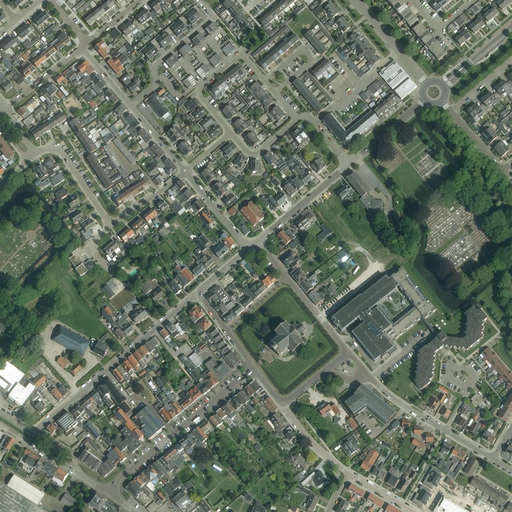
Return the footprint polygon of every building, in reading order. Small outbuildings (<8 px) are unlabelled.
[(110,10),(115,6),(112,2),(111,0),(105,4),(110,10)] [(166,0),(164,2),(162,0),(158,0),(156,2),(161,9),(166,5),(168,7),(171,5),(166,0)] [(228,9),(233,4),(229,0),(228,0),(223,5),(225,7),(219,13),(221,15),(227,10),(228,9)] [(314,14),(324,6),(322,4),(326,0),(317,0),(316,1),(318,3),(317,4),(319,6),(316,9),(313,12),(314,14)] [(394,8),(402,1),(400,0),(395,0),(390,4),(394,8)] [(437,12),(442,8),(437,2),(435,0),(434,0),(432,2),(434,4),(432,6),(437,12)] [(502,0),(501,0),(497,0),(495,3),(495,2),(493,4),(495,6),(497,5),(502,11),(507,6),(502,0)] [(284,11),(289,7),(283,1),(279,5),(284,11)] [(397,12),(400,9),(405,5),(402,1),(394,8),(397,12)] [(156,17),(158,16),(156,13),(161,9),(156,2),(151,6),(154,10),(151,12),(156,17)] [(105,14),(110,10),(105,4),(100,8),(105,14)] [(231,15),(233,14),(238,9),(233,4),(228,9),(227,10),(231,15)] [(335,9),(331,4),(326,9),(324,6),(314,14),(317,17),(320,13),(323,11),(325,14),(327,13),(328,14),(335,9)] [(495,6),(493,4),(491,5),(486,9),(493,18),(498,14),(495,10),(493,8),(495,6)] [(197,22),(202,18),(197,12),(199,10),(195,5),(188,11),(197,22)] [(281,17),(280,16),(282,15),(281,14),(284,11),(279,5),(274,9),(281,17)] [(400,16),(404,13),(408,9),(405,5),(400,9),(397,12),(400,16)] [(100,18),(105,14),(100,8),(95,13),(100,18)] [(242,14),(238,9),(233,14),(231,15),(234,17),(235,19),(237,18),(242,14)] [(281,17),(274,9),(269,13),(274,19),(277,17),(279,19),(281,17)] [(335,20),(334,18),(339,14),(335,9),(327,15),(331,20),(328,23),(330,25),(335,20)] [(403,20),(406,17),(411,13),(408,9),(404,13),(400,16),(403,20)] [(493,18),(486,9),(485,9),(483,11),(486,14),(483,16),(481,13),(479,15),(483,20),(485,19),(488,22),(493,18)] [(149,14),(146,10),(141,14),(146,21),(151,17),(153,19),(156,17),(151,12),(149,14)] [(197,22),(188,11),(181,17),(185,22),(187,20),(192,26),(197,22)] [(43,22),(45,21),(49,18),(44,12),(39,17),(43,22)] [(94,22),(100,18),(95,13),(90,17),(92,19),(94,22)] [(269,23),(274,19),(269,13),(264,17),(269,23)] [(406,23),(415,17),(411,13),(406,17),(403,20),(406,23)] [(141,29),(143,27),(141,25),(146,21),(141,14),(136,18),(139,22),(137,24),(141,29)] [(240,23),(246,19),(242,14),(237,18),(235,19),(234,20),(236,22),(237,21),(239,24),(240,23)] [(480,30),(484,25),(481,22),(483,20),(479,15),(477,17),(479,20),(474,23),(480,30)] [(38,27),(43,22),(39,17),(34,21),(37,25),(38,27)] [(89,26),(94,22),(92,19),(90,17),(85,21),(89,26)] [(183,33),(187,29),(183,24),(185,22),(181,17),(179,19),(181,21),(176,25),(183,33)] [(266,29),(271,25),(269,23),(264,17),(259,21),(265,27),(266,29)] [(410,27),(418,20),(415,17),(406,23),(410,27)] [(346,23),(342,18),(337,22),(335,20),(330,25),(332,27),(335,25),(337,27),(338,26),(340,28),(346,23)] [(244,29),(245,28),(250,24),(246,19),(240,23),(239,24),(242,27),(240,28),(242,30),(243,29),(244,29)] [(137,24),(134,20),(134,21),(132,23),(131,22),(126,26),(132,33),(137,29),(139,31),(141,29),(137,24)] [(183,33),(176,25),(174,23),(167,29),(171,33),(173,32),(178,37),(183,33)] [(217,28),(214,23),(209,26),(217,36),(220,34),(223,38),(227,34),(220,26),(217,28)] [(341,39),(347,34),(345,32),(350,28),(346,23),(340,28),(342,30),(340,31),(343,34),(339,37),(341,39)] [(474,34),(480,30),(474,23),(469,28),(471,30),(474,34)] [(248,34),(254,29),(250,24),(245,28),(244,29),(248,34)] [(416,35),(419,32),(424,28),(421,24),(412,31),(416,35)] [(27,35),(32,30),(31,29),(28,25),(23,29),(27,35)] [(60,29),(57,26),(56,27),(54,28),(51,30),(54,34),(60,29)] [(126,41),(129,39),(127,37),(132,33),(126,26),(121,30),(124,34),(122,36),(126,41)] [(214,45),(218,42),(215,39),(217,36),(209,26),(205,30),(210,36),(208,38),(214,45)] [(419,38),(427,31),(424,28),(419,32),(416,35),(419,38)] [(22,39),(27,35),(23,29),(17,34),(21,37),(22,39)] [(121,35),(116,29),(110,35),(115,40),(121,35)] [(168,45),(173,41),(168,35),(171,33),(167,29),(160,35),(168,45)] [(466,41),(471,37),(467,33),(465,31),(463,29),(458,33),(460,35),(466,41)] [(309,41),(314,36),(310,31),(305,36),(309,41)] [(422,42),(431,35),(427,31),(419,38),(422,42)] [(70,42),(67,37),(63,33),(57,38),(58,39),(64,47),(70,42)] [(205,39),(201,34),(196,37),(204,47),(207,45),(210,48),(214,45),(208,38),(205,39)] [(232,54),(236,50),(232,45),(234,43),(227,34),(223,38),(226,41),(224,44),(232,54)] [(52,43),(45,35),(43,37),(46,40),(49,45),(52,43)] [(168,45),(160,35),(153,40),(157,45),(159,43),(164,49),(168,45)] [(294,44),(299,40),(294,35),(289,39),(294,44)] [(356,37),(354,35),(348,40),(348,39),(345,42),(347,44),(350,42),(352,44),(360,37),(358,35),(356,37)] [(426,46),(429,43),(434,39),(431,35),(422,42),(426,46)] [(460,46),(466,41),(460,35),(455,40),(460,46)] [(313,46),(319,41),(314,36),(309,41),(313,46)] [(11,47),(16,43),(11,37),(6,42),(11,47)] [(201,56),(204,53),(201,50),(204,47),(196,37),(192,41),(197,46),(194,48),(201,56)] [(353,50),(361,43),(359,41),(361,39),(360,37),(352,44),(349,46),(353,50)] [(58,51),(64,47),(58,39),(55,41),(58,45),(55,47),(58,51)] [(289,49),(294,44),(289,39),(284,43),(289,49)] [(437,43),(434,39),(429,43),(426,46),(429,50),(433,47),(437,43)] [(146,46),(154,57),(159,53),(154,47),(157,45),(153,40),(146,46)] [(95,48),(100,54),(107,47),(102,41),(95,48)] [(318,51),(323,46),(319,41),(313,46),(318,51)] [(6,52),(11,47),(6,42),(1,46),(4,50),(6,52)] [(221,46),(218,42),(214,45),(221,54),(223,52),(227,57),(232,54),(224,44),(221,46)] [(284,53),(289,49),(284,43),(279,47),(284,53)] [(363,45),(361,43),(353,50),(354,52),(356,49),(358,52),(364,47),(366,45),(365,43),(363,45)] [(436,51),(440,47),(437,43),(433,47),(429,50),(432,54),(436,51)] [(46,47),(44,44),(42,46),(44,48),(46,51),(50,56),(55,52),(52,48),(51,47),(48,49),(46,46),(46,47)] [(111,44),(107,47),(100,54),(104,60),(109,56),(105,52),(109,49),(113,47),(111,44)] [(192,50),(187,45),(183,48),(191,58),(194,55),(197,59),(201,56),(194,48),(192,50)] [(218,64),(223,61),(219,56),(221,54),(214,45),(210,48),(213,52),(210,54),(218,64)] [(362,56),(363,55),(363,54),(366,52),(368,50),(366,48),(368,47),(366,45),(364,47),(358,52),(360,54),(358,56),(359,58),(360,57),(362,56)] [(149,61),(154,57),(146,46),(138,52),(142,57),(145,55),(149,61)] [(322,56),(324,54),(327,51),(323,46),(318,51),(322,56)] [(279,57),(284,53),(279,47),(274,52),(279,57)] [(439,54),(443,51),(440,47),(436,51),(432,54),(435,57),(435,58),(439,54)] [(188,67),(191,64),(188,60),(191,58),(183,48),(179,52),(184,57),(181,59),(188,67)] [(371,51),(369,49),(368,50),(366,52),(363,54),(363,55),(362,56),(360,57),(361,59),(364,56),(366,58),(371,54),(374,51),(373,49),(371,51)] [(46,60),(50,56),(46,51),(41,54),(46,60)] [(370,62),(371,61),(376,57),(374,55),(376,53),(374,51),(371,54),(366,58),(369,62),(370,62)] [(439,61),(447,54),(443,51),(439,54),(435,58),(439,61)] [(34,52),(33,53),(41,64),(46,60),(41,54),(39,52),(37,54),(36,54),(34,52)] [(274,61),(279,57),(274,52),(269,56),(274,61)] [(36,68),(41,64),(33,53),(30,55),(32,58),(34,60),(32,62),(33,64),(36,68)] [(207,57),(204,53),(201,56),(208,65),(210,63),(214,68),(218,64),(210,54),(207,57)] [(112,59),(107,63),(112,69),(125,58),(126,57),(123,54),(114,62),(112,59)] [(179,61),(174,55),(170,59),(178,69),(181,66),(184,70),(188,67),(181,59),(179,61)] [(205,75),(210,72),(206,67),(208,65),(201,56),(197,59),(200,63),(197,65),(205,75)] [(269,66),(274,61),(269,56),(264,60),(269,66)] [(377,59),(376,57),(371,61),(370,62),(369,62),(367,65),(370,69),(373,67),(373,66),(381,59),(379,57),(377,59)] [(125,58),(112,69),(117,75),(122,71),(124,69),(121,66),(122,65),(127,60),(125,58)] [(174,78),(178,75),(175,71),(178,69),(170,59),(166,62),(170,67),(167,69),(174,78)] [(264,70),(269,66),(264,60),(259,64),(264,70)] [(27,65),(24,61),(22,63),(30,74),(35,70),(32,66),(30,65),(29,64),(27,65)] [(80,66),(77,69),(79,72),(77,73),(79,75),(90,66),(86,61),(80,66),(83,69),(80,66)] [(327,70),(332,66),(327,61),(322,65),(327,70)] [(401,100),(416,87),(398,65),(395,61),(391,64),(379,74),(386,81),(398,96),(401,100)] [(25,78),(30,74),(22,63),(20,65),(22,67),(21,68),(23,70),(21,72),(22,74),(25,78)] [(194,68),(191,64),(188,67),(195,76),(197,74),(201,79),(205,75),(197,65),(194,68)] [(322,74),(327,70),(322,65),(317,69),(322,74)] [(90,74),(94,71),(90,66),(79,75),(81,77),(86,72),(88,75),(90,74)] [(241,70),(238,66),(235,69),(235,70),(234,70),(242,80),(246,76),(245,75),(247,73),(243,69),(241,70)] [(192,86),(197,82),(193,78),(195,76),(188,67),(184,70),(187,74),(184,76),(192,86)] [(317,79),(322,74),(317,69),(312,73),(317,79)] [(242,80),(234,70),(233,71),(230,73),(238,83),(242,80)] [(76,76),(73,72),(67,78),(70,81),(76,76)] [(238,83),(230,73),(227,76),(226,77),(232,83),(235,80),(238,83)] [(17,82),(19,85),(24,81),(18,74),(13,78),(16,81),(17,82)] [(132,84),(131,82),(128,78),(130,77),(127,74),(121,79),(132,92),(133,94),(137,91),(136,91),(140,88),(136,84),(140,81),(137,77),(133,81),(134,82),(132,84)] [(67,83),(64,80),(61,75),(54,80),(58,84),(62,81),(65,84),(67,83)] [(97,84),(102,80),(97,75),(93,78),(92,79),(97,84)] [(181,79),(178,75),(174,78),(182,87),(184,85),(186,88),(188,89),(192,86),(184,76),(181,79)] [(82,84),(89,78),(87,76),(80,81),(82,84)] [(8,82),(5,77),(0,80),(0,84),(2,87),(4,90),(6,92),(5,92),(6,92),(13,87),(9,82),(8,82)] [(232,83),(226,77),(225,77),(222,80),(228,86),(232,83)] [(297,89),(303,84),(298,79),(293,84),(297,89)] [(385,83),(383,81),(381,79),(379,82),(378,80),(376,82),(377,83),(378,82),(379,84),(377,86),(379,88),(380,87),(385,83)] [(99,95),(103,92),(101,89),(104,87),(106,85),(102,80),(97,84),(101,89),(96,93),(99,95)] [(224,89),(228,86),(222,80),(219,82),(218,83),(224,89)] [(507,95),(508,96),(511,92),(511,86),(509,83),(507,85),(503,81),(502,82),(502,81),(499,84),(499,85),(505,93),(507,95)] [(50,83),(44,88),(51,96),(57,91),(54,87),(50,83)] [(224,89),(218,83),(218,84),(217,84),(214,86),(221,94),(225,91),(224,90),(224,89)] [(260,87),(257,83),(253,86),(251,84),(250,85),(248,87),(246,88),(248,90),(251,89),(254,92),(260,87)] [(302,94),(307,89),(303,84),(297,89),(302,94)] [(505,97),(507,95),(505,93),(499,85),(494,88),(498,93),(496,95),(500,100),(504,97),(505,97)] [(218,99),(222,95),(221,95),(221,94),(214,86),(208,91),(215,100),(217,98),(218,99)] [(257,96),(263,91),(263,90),(260,87),(254,92),(251,94),(255,98),(257,96)] [(44,88),(38,93),(41,97),(42,97),(43,97),(45,99),(49,96),(49,97),(51,100),(53,99),(51,96),(44,88)] [(306,99),(311,94),(307,89),(302,94),(306,99)] [(371,94),(369,92),(372,91),(370,89),(365,93),(369,98),(372,95),(373,95),(372,93),(371,94)] [(114,95),(110,90),(105,94),(103,92),(99,95),(101,98),(104,95),(105,97),(105,98),(107,101),(109,99),(114,95)] [(264,92),(263,91),(257,96),(255,98),(253,100),(255,101),(256,100),(258,102),(260,100),(267,95),(265,92),(264,92)] [(398,104),(400,103),(393,94),(394,94),(391,91),(387,95),(388,96),(395,104),(396,102),(398,104)] [(162,116),(165,119),(170,115),(168,112),(168,111),(166,109),(164,110),(156,100),(159,97),(155,92),(149,98),(151,101),(149,102),(156,111),(161,118),(162,116)] [(486,96),(485,96),(492,104),(493,106),(496,104),(500,100),(496,95),(493,97),(489,92),(489,93),(488,93),(485,95),(486,96)] [(365,101),(369,98),(365,93),(361,97),(365,101)] [(168,96),(167,97),(170,100),(171,99),(176,105),(178,104),(170,94),(168,96)] [(310,104),(315,99),(311,94),(306,99),(310,104)] [(113,104),(115,103),(119,100),(114,95),(109,99),(113,104)] [(264,104),(270,99),(269,98),(270,98),(267,95),(260,100),(264,104)] [(392,106),(395,104),(388,96),(387,95),(383,98),(385,101),(392,109),(394,108),(392,106)] [(486,112),(491,108),(489,107),(492,104),(485,96),(481,100),(484,105),(482,107),(486,112)] [(194,100),(190,103),(185,97),(178,103),(180,107),(182,106),(185,110),(187,109),(190,112),(198,105),(194,100)] [(271,100),(270,99),(264,104),(266,106),(264,108),(267,112),(271,109),(272,108),(270,106),(274,103),(271,99),(271,100)] [(314,109),(320,104),(315,99),(310,104),(314,109)] [(384,102),(381,99),(379,101),(385,109),(387,110),(388,109),(390,111),(392,109),(385,101),(384,102)] [(46,100),(43,103),(47,108),(51,106),(50,104),(46,100)] [(233,110),(235,109),(236,108),(232,103),(234,102),(232,100),(226,105),(228,107),(223,111),(226,116),(233,110)] [(384,116),(386,114),(384,112),(387,110),(385,109),(379,101),(376,104),(379,106),(378,107),(382,113),(384,116)] [(26,108),(29,106),(27,103),(24,106),(22,108),(17,111),(21,117),(22,117),(23,119),(28,115),(30,113),(26,108)] [(365,109),(368,107),(364,103),(363,104),(362,105),(359,107),(363,111),(365,109)] [(318,114),(324,109),(320,104),(314,109),(318,114)] [(480,109),(476,104),(475,105),(474,104),(472,107),(471,108),(478,116),(481,114),(482,115),(486,112),(482,107),(480,109)] [(108,115),(112,112),(113,113),(114,112),(118,117),(118,118),(120,120),(124,116),(122,113),(127,110),(122,105),(117,109),(115,106),(111,110),(107,114),(108,115)] [(376,109),(374,106),(371,108),(378,117),(381,116),(382,118),(384,116),(382,113),(378,107),(376,109)] [(278,108),(278,107),(273,112),(271,109),(267,112),(266,113),(268,116),(271,113),(275,117),(281,112),(281,111),(281,110),(279,108),(278,108)] [(471,108),(469,110),(469,109),(466,112),(468,114),(469,114),(471,116),(468,119),(473,126),(477,123),(475,121),(480,118),(478,116),(471,108)] [(195,110),(189,115),(190,116),(193,119),(195,118),(198,121),(206,114),(201,109),(197,113),(195,110)] [(239,113),(235,109),(233,110),(226,116),(227,117),(229,120),(230,120),(235,116),(237,118),(242,114),(240,112),(239,113)] [(66,119),(62,113),(61,111),(56,115),(57,117),(61,122),(66,119)] [(277,127),(282,123),(280,120),(285,116),(281,112),(275,117),(278,122),(275,124),(277,127)] [(349,131),(355,138),(356,139),(358,137),(358,136),(359,135),(361,133),(361,134),(362,133),(363,132),(366,130),(365,130),(367,129),(368,127),(369,128),(371,126),(372,125),(373,124),(372,124),(374,122),(375,122),(376,121),(378,120),(372,112),(368,114),(368,115),(365,117),(364,118),(362,120),(361,121),(359,123),(357,124),(356,125),(353,127),(352,128),(349,131)] [(130,124),(135,119),(130,114),(125,118),(125,119),(123,120),(125,123),(127,121),(130,124)] [(238,130),(245,124),(241,119),(244,117),(242,114),(237,118),(239,121),(234,125),(238,130)] [(330,114),(322,121),(324,123),(325,123),(326,124),(327,126),(328,128),(330,131),(331,130),(332,132),(333,133),(333,134),(335,136),(337,138),(338,139),(340,141),(339,141),(341,143),(342,143),(344,144),(347,145),(349,143),(351,142),(350,141),(352,140),(353,140),(349,136),(346,133),(343,129),(339,126),(336,122),(333,118),(330,114)] [(55,118),(53,116),(51,118),(52,120),(56,126),(61,122),(57,117),(55,118)] [(82,122),(84,120),(83,117),(80,119),(81,119),(79,120),(77,117),(69,123),(72,128),(82,122)] [(351,121),(350,120),(348,117),(345,119),(343,121),(346,125),(349,123),(351,121)] [(213,123),(209,118),(205,122),(202,119),(197,124),(201,129),(203,127),(205,130),(213,123)] [(49,122),(47,119),(45,121),(51,129),(56,126),(52,120),(49,122)] [(132,135),(136,131),(134,129),(139,125),(135,119),(130,124),(132,126),(127,130),(132,135)] [(45,121),(44,120),(42,122),(44,125),(41,127),(45,133),(51,129),(45,121)] [(115,128),(122,122),(120,120),(113,125),(115,128)] [(76,134),(82,130),(80,127),(83,124),(82,122),(72,128),(76,134)] [(171,127),(173,130),(168,134),(171,139),(176,134),(178,133),(180,131),(176,127),(178,126),(176,123),(171,127)] [(249,127),(246,123),(245,124),(238,130),(238,131),(240,134),(241,133),(242,134),(247,130),(249,132),(254,128),(251,126),(249,127)] [(486,139),(494,133),(492,130),(493,129),(490,125),(485,129),(487,131),(482,135),(486,139)] [(40,136),(45,133),(41,127),(36,130),(40,136)] [(97,130),(95,127),(91,130),(89,132),(91,135),(92,134),(94,136),(97,134),(97,135),(99,133),(101,131),(100,129),(97,130)] [(221,132),(217,127),(212,131),(210,128),(205,133),(209,138),(211,136),(213,139),(221,132)] [(101,131),(99,133),(102,137),(107,134),(109,132),(106,128),(101,131)] [(249,143),(256,137),(257,136),(254,132),(255,130),(254,128),(249,132),(251,134),(245,139),(249,143)] [(147,134),(143,129),(138,133),(136,131),(132,135),(133,137),(135,136),(137,138),(140,135),(142,139),(147,134)] [(303,134),(299,129),(295,132),(293,130),(287,135),(291,140),(294,138),(296,140),(303,134)] [(35,140),(40,136),(36,130),(31,134),(35,140)] [(76,134),(79,139),(85,135),(87,133),(86,131),(84,132),(82,130),(76,134)] [(180,139),(182,141),(187,137),(185,135),(184,136),(180,131),(178,133),(176,134),(171,139),(172,139),(171,140),(174,143),(174,142),(175,143),(180,139)] [(107,135),(105,136),(105,137),(108,141),(110,140),(114,138),(110,133),(107,135)] [(497,137),(494,133),(486,139),(490,144),(494,140),(496,142),(501,138),(499,136),(497,137)] [(152,140),(147,134),(142,139),(143,139),(138,143),(140,145),(144,150),(149,146),(147,144),(152,140)] [(306,137),(303,134),(296,140),(300,145),(298,147),(300,150),(311,140),(307,135),(306,137)] [(83,144),(89,140),(85,135),(79,139),(83,144)] [(183,152),(190,146),(186,142),(189,139),(187,137),(182,141),(184,143),(179,148),(183,152)] [(253,148),(260,142),(256,137),(249,143),(250,144),(249,144),(252,147),(253,148)] [(498,153),(506,147),(502,142),(504,141),(501,138),(496,142),(498,145),(494,149),(498,153)] [(86,149),(94,144),(90,139),(89,140),(83,144),(86,149)] [(86,149),(90,154),(95,150),(97,149),(94,144),(86,149)] [(106,153),(111,149),(108,144),(103,148),(106,153)] [(144,150),(146,152),(147,151),(149,153),(152,156),(155,153),(160,149),(155,144),(150,148),(149,146),(144,150)] [(228,160),(233,156),(231,153),(235,149),(231,144),(223,151),(226,154),(224,156),(228,160)] [(7,153),(10,150),(7,146),(0,151),(3,154),(4,155),(7,152),(7,153)] [(186,157),(193,151),(190,146),(183,152),(183,153),(185,156),(186,156),(186,157)] [(508,149),(506,147),(498,153),(502,158),(506,154),(508,156),(511,153),(511,150),(509,148),(508,149)] [(109,158),(114,155),(111,149),(106,153),(109,158)] [(158,163),(160,162),(161,161),(159,159),(164,154),(160,149),(155,153),(157,156),(154,159),(158,163)] [(12,153),(10,150),(7,153),(7,152),(4,155),(3,154),(1,156),(3,159),(5,162),(8,160),(14,155),(15,154),(13,152),(12,153)] [(264,157),(268,162),(268,163),(269,165),(270,165),(271,165),(274,163),(276,165),(280,161),(276,155),(273,158),(269,153),(264,157)] [(94,157),(92,154),(90,155),(86,158),(90,164),(96,160),(97,159),(96,156),(94,157)] [(118,160),(114,155),(109,158),(103,161),(105,164),(109,162),(110,164),(118,160)] [(318,174),(322,170),(326,167),(320,159),(321,159),(318,155),(316,155),(315,156),(314,156),(313,157),(313,158),(313,159),(312,160),(313,160),(311,161),(314,165),(312,166),(315,170),(318,174)] [(242,172),(246,166),(243,164),(246,159),(240,156),(235,165),(238,167),(237,169),(242,172)] [(43,165),(44,167),(47,171),(51,176),(55,174),(53,170),(56,168),(52,162),(53,162),(50,158),(46,161),(47,162),(44,163),(45,164),(43,165)] [(308,167),(311,165),(305,158),(302,160),(308,167)] [(165,170),(172,164),(168,159),(163,163),(162,164),(160,162),(158,163),(157,164),(153,167),(148,171),(151,174),(158,168),(159,169),(161,168),(162,168),(164,170),(165,170)] [(93,169),(99,165),(96,160),(90,164),(93,169)] [(116,168),(121,165),(118,160),(110,164),(114,170),(116,168)] [(259,167),(259,161),(252,162),(252,172),(256,172),(256,174),(262,174),(262,167),(259,167)] [(309,170),(307,172),(300,163),(297,166),(310,181),(315,177),(309,170)] [(172,173),(177,169),(172,164),(165,170),(166,172),(169,176),(171,173),(172,173)] [(214,169),(211,166),(210,164),(205,168),(207,170),(202,175),(205,179),(212,173),(210,171),(214,169)] [(46,172),(47,171),(44,167),(43,168),(41,165),(35,170),(41,179),(47,175),(46,173),(46,172)] [(97,174),(103,170),(99,165),(93,169),(97,174)] [(120,173),(125,170),(121,165),(116,168),(120,173)] [(100,179),(106,175),(109,173),(106,168),(103,170),(97,174),(100,179)] [(123,178),(128,175),(125,170),(120,173),(123,178)] [(305,185),(310,181),(301,170),(297,172),(299,175),(299,174),(301,177),(300,178),(302,181),(305,185)] [(382,212),(383,203),(383,201),(374,200),(374,197),(371,197),(367,193),(370,191),(353,172),(346,178),(362,198),(359,200),(368,210),(369,209),(370,209),(370,211),(382,212)] [(54,186),(57,184),(64,180),(60,173),(56,176),(50,180),(53,184),(54,186)] [(212,173),(205,179),(206,180),(205,180),(208,183),(209,184),(214,179),(216,181),(221,177),(217,173),(214,175),(212,173)] [(109,180),(106,175),(100,179),(103,184),(113,178),(109,180)] [(144,190),(149,187),(146,183),(149,181),(145,176),(143,178),(144,180),(140,183),(142,186),(141,187),(144,190)] [(216,193),(223,187),(225,185),(222,181),(223,180),(221,177),(216,181),(218,184),(213,188),(216,193)] [(107,189),(111,187),(113,185),(111,182),(114,180),(113,178),(103,184),(107,189)] [(277,187),(280,184),(274,178),(271,181),(277,187)] [(304,186),(297,178),(294,181),(291,178),(287,181),(295,190),(297,188),(299,190),(304,186)] [(186,186),(181,181),(178,183),(177,184),(178,184),(176,185),(176,186),(172,189),(173,191),(178,187),(180,191),(182,189),(186,186)] [(296,193),(286,181),(283,184),(286,187),(284,188),(284,189),(284,190),(285,191),(291,197),(296,193)] [(139,193),(144,190),(141,187),(142,186),(140,183),(134,187),(139,193)] [(226,193),(227,195),(232,191),(228,186),(225,189),(223,187),(216,193),(218,194),(217,195),(219,197),(220,197),(226,193)] [(134,197),(139,193),(134,187),(129,190),(134,197)] [(348,190),(345,187),(337,194),(342,199),(347,194),(349,197),(354,193),(350,188),(348,190)] [(57,205),(62,202),(61,199),(64,197),(68,194),(64,188),(60,191),(55,194),(56,196),(55,197),(57,199),(55,201),(57,205)] [(129,200),(134,197),(129,190),(124,193),(129,200)] [(189,200),(190,199),(194,196),(189,190),(185,193),(181,197),(186,202),(189,200)] [(229,207),(233,204),(237,200),(234,197),(236,196),(232,191),(227,195),(227,196),(229,198),(224,202),(229,207)] [(124,203),(129,200),(124,193),(119,197),(124,203)] [(280,206),(288,200),(284,196),(282,193),(275,199),(277,202),(280,206)] [(71,208),(69,210),(70,212),(76,208),(75,206),(79,203),(79,202),(80,202),(78,198),(77,199),(75,196),(71,199),(66,202),(71,208)] [(270,198),(269,196),(266,199),(264,197),(262,199),(264,202),(263,203),(267,207),(269,205),(274,211),(279,207),(276,203),(271,197),(270,198)] [(114,200),(114,201),(115,203),(116,203),(118,207),(124,203),(119,197),(118,197),(114,200)] [(169,209),(166,205),(162,201),(157,206),(160,209),(162,211),(165,209),(167,211),(169,209)] [(193,206),(191,208),(194,212),(193,213),(195,215),(200,211),(204,207),(199,201),(195,205),(193,206)] [(253,226),(265,217),(252,201),(240,211),(253,226)] [(177,212),(181,209),(176,204),(172,207),(177,212)] [(236,213),(237,212),(234,207),(228,212),(232,216),(236,213)] [(305,217),(296,225),(300,230),(309,222),(316,216),(315,215),(312,212),(309,208),(306,211),(309,214),(305,218),(305,217)] [(153,209),(148,213),(153,218),(157,214),(153,210),(153,209)] [(78,221),(80,223),(87,219),(85,215),(84,216),(82,213),(81,214),(79,211),(70,217),(72,219),(72,220),(74,224),(78,221)] [(148,222),(153,218),(148,213),(143,217),(148,222)] [(204,214),(199,218),(206,225),(210,221),(204,214)] [(145,233),(146,232),(144,228),(147,226),(145,224),(144,223),(141,219),(136,223),(145,233)] [(93,222),(91,220),(87,222),(82,226),(84,229),(80,232),(82,236),(81,237),(84,242),(86,241),(91,238),(89,236),(93,234),(90,229),(95,226),(93,223),(94,223),(93,222)] [(246,236),(250,232),(247,228),(245,225),(246,225),(242,220),(239,223),(243,227),(240,229),(246,236)] [(145,233),(136,223),(132,227),(135,231),(136,232),(139,230),(141,233),(141,232),(143,234),(145,233)] [(324,232),(318,237),(321,241),(330,232),(323,224),(320,227),(324,232)] [(163,225),(157,230),(160,234),(166,228),(163,225)] [(406,240),(407,226),(398,225),(397,239),(406,240)] [(129,238),(134,234),(133,233),(129,229),(125,233),(129,238)] [(283,242),(286,245),(294,238),(292,235),(293,235),(288,229),(286,232),(290,237),(289,238),(283,231),(281,233),(279,233),(278,234),(278,235),(278,236),(281,240),(280,240),(282,243),(283,242)] [(206,231),(203,234),(209,241),(213,238),(206,231)] [(125,233),(120,237),(124,242),(127,240),(129,242),(131,244),(133,243),(131,240),(129,238),(125,233)] [(205,246),(209,242),(203,235),(199,238),(205,246)] [(230,237),(229,237),(226,239),(224,237),(222,237),(219,240),(222,243),(223,242),(225,244),(228,248),(229,248),(230,249),(232,247),(233,247),(234,246),(234,245),(235,245),(231,241),(232,240),(230,237)] [(199,239),(195,242),(200,248),(202,251),(203,251),(206,248),(199,239)] [(293,250),(301,243),(297,239),(289,245),(293,250)] [(120,244),(117,240),(114,242),(109,246),(114,252),(119,248),(123,252),(125,250),(120,244)] [(228,251),(225,247),(222,244),(217,249),(215,247),(211,250),(219,258),(228,251)] [(117,255),(114,252),(109,246),(104,250),(109,256),(112,254),(115,257),(117,255)] [(84,264),(82,261),(83,260),(83,258),(81,257),(85,254),(80,247),(71,253),(73,256),(68,259),(76,269),(75,270),(80,277),(87,272),(87,271),(94,266),(89,260),(84,264)] [(287,267),(291,263),(295,260),(291,256),(294,254),(291,251),(288,253),(289,254),(285,256),(281,260),(287,267)] [(196,256),(202,263),(206,267),(207,268),(214,262),(210,257),(208,259),(201,252),(196,256)] [(344,253),(339,257),(343,262),(348,258),(344,253)] [(201,264),(198,260),(196,263),(198,266),(192,272),(197,277),(204,270),(203,269),(206,267),(202,263),(201,264)] [(183,272),(182,271),(178,266),(176,268),(186,280),(189,283),(195,278),(192,275),(186,269),(183,272)] [(175,269),(174,268),(173,268),(174,269),(173,270),(177,274),(179,273),(180,275),(175,278),(180,285),(184,288),(189,284),(176,268),(175,269)] [(299,271),(296,268),(290,273),(299,284),(302,281),(306,278),(300,271),(299,271)] [(368,289),(362,294),(359,296),(357,298),(355,299),(331,319),(335,323),(334,323),(333,323),(337,328),(338,328),(337,328),(338,327),(342,332),(358,319),(362,325),(360,327),(359,327),(352,333),(351,333),(352,334),(353,335),(353,336),(353,337),(353,338),(354,339),(354,340),(355,340),(356,340),(357,340),(360,344),(361,345),(365,350),(366,351),(369,356),(370,356),(374,361),(374,362),(375,362),(375,361),(378,360),(378,359),(381,357),(382,359),(389,354),(391,356),(398,350),(390,341),(391,341),(395,338),(396,339),(402,333),(401,332),(405,329),(406,330),(413,325),(412,324),(416,320),(417,321),(420,319),(421,319),(420,318),(420,317),(422,316),(424,319),(425,319),(428,316),(427,315),(429,314),(431,312),(432,313),(436,310),(430,302),(427,304),(422,297),(417,291),(411,284),(406,278),(408,276),(402,268),(398,271),(399,272),(395,275),(394,274),(391,277),(391,278),(389,280),(386,276),(368,290),(368,289)] [(276,280),(271,274),(267,277),(265,276),(264,277),(265,279),(262,282),(264,284),(268,288),(276,280)] [(306,294),(310,290),(313,288),(313,287),(317,284),(314,280),(310,284),(306,279),(299,285),(306,294)] [(165,280),(163,282),(165,285),(167,288),(169,286),(171,288),(173,291),(176,295),(182,290),(178,286),(174,281),(172,282),(170,280),(167,282),(165,280)] [(337,290),(340,287),(335,280),(332,283),(337,290)] [(152,290),(146,282),(139,287),(149,298),(150,297),(156,304),(165,296),(159,289),(151,295),(149,292),(152,290)] [(267,289),(264,285),(261,282),(256,286),(255,285),(255,286),(262,293),(267,289)] [(95,283),(87,290),(91,295),(99,287),(95,283)] [(107,286),(103,289),(110,298),(115,294),(107,286)] [(262,293),(255,286),(252,288),(250,290),(247,287),(244,289),(248,293),(250,295),(250,294),(255,300),(262,293)] [(219,288),(206,298),(214,307),(221,302),(227,297),(223,291),(220,287),(219,288)] [(250,295),(248,293),(244,289),(242,291),(246,295),(243,298),(242,298),(241,300),(239,298),(238,299),(237,297),(234,299),(236,301),(237,300),(241,305),(242,304),(246,308),(255,300),(250,294),(250,295)] [(312,293),(308,296),(312,301),(318,296),(320,295),(318,293),(317,294),(314,291),(312,293)] [(312,301),(316,306),(325,298),(322,295),(324,294),(322,292),(320,295),(318,296),(312,301)] [(145,302),(149,299),(143,293),(139,296),(145,302)] [(224,307),(217,312),(221,317),(235,306),(232,301),(226,306),(225,307),(224,307)] [(221,302),(214,307),(217,312),(224,307),(225,307),(226,306),(224,303),(223,304),(221,302)] [(139,306),(135,310),(138,313),(132,318),(134,321),(136,324),(136,323),(137,324),(143,319),(144,320),(148,316),(147,315),(148,315),(145,312),(142,309),(142,308),(144,307),(142,304),(139,306)] [(417,380),(414,382),(419,388),(420,387),(422,389),(430,382),(429,381),(434,377),(431,375),(433,373),(432,371),(434,369),(432,366),(434,364),(433,363),(435,360),(433,358),(435,356),(434,354),(444,346),(445,348),(448,346),(450,349),(452,347),(454,349),(456,347),(458,350),(461,348),(462,349),(464,348),(467,351),(483,338),(480,335),(483,333),(481,331),(484,329),(481,326),(484,325),(482,323),(487,319),(480,310),(481,308),(478,304),(465,314),(467,316),(466,317),(468,320),(466,321),(468,323),(465,326),(467,328),(465,330),(467,332),(464,334),(466,337),(463,340),(462,339),(461,339),(454,339),(454,338),(453,339),(452,339),(446,338),(446,336),(443,332),(438,336),(434,331),(434,330),(433,331),(427,322),(426,322),(422,316),(420,317),(425,323),(424,324),(425,324),(432,332),(431,332),(432,333),(432,332),(436,338),(435,339),(434,338),(431,341),(432,342),(426,347),(426,346),(422,349),(418,352),(420,355),(417,357),(419,359),(417,361),(419,363),(416,365),(418,368),(416,369),(418,371),(415,374),(417,376),(415,378),(417,380)] [(237,316),(243,310),(240,306),(239,305),(235,308),(236,309),(233,312),(237,316)] [(191,316),(189,318),(194,324),(199,319),(203,316),(203,315),(204,314),(202,311),(200,312),(197,308),(196,308),(195,307),(193,308),(193,310),(189,313),(191,316)] [(117,325),(103,309),(101,311),(102,317),(105,317),(105,320),(108,320),(108,324),(111,324),(112,324),(111,325),(114,327),(111,329),(121,341),(126,336),(117,325)] [(227,324),(228,323),(236,316),(231,310),(222,317),(227,324)] [(128,324),(123,317),(117,323),(122,329),(124,332),(127,336),(128,335),(129,335),(130,334),(130,333),(134,330),(131,326),(129,323),(128,324)] [(208,321),(205,319),(201,322),(198,324),(199,324),(197,326),(199,329),(201,328),(204,331),(207,328),(211,325),(211,323),(210,322),(208,322),(208,321)] [(290,327),(287,322),(275,332),(277,334),(275,336),(277,338),(269,344),(273,349),(275,352),(276,352),(279,356),(287,350),(288,351),(290,350),(292,353),(304,343),(300,339),(305,335),(302,332),(306,329),(301,323),(297,326),(295,323),(290,327)] [(175,327),(172,324),(167,328),(170,332),(172,335),(171,335),(173,338),(179,334),(181,336),(185,332),(179,324),(175,327)] [(82,357),(90,342),(86,340),(61,326),(53,341),(78,355),(82,357)] [(211,339),(219,333),(215,327),(207,333),(211,339)] [(169,340),(167,338),(170,336),(165,329),(160,333),(163,337),(165,340),(167,342),(169,340)] [(214,345),(222,339),(223,338),(219,333),(211,339),(215,344),(214,344),(214,345)] [(426,338),(418,344),(420,347),(422,349),(429,343),(426,338)] [(154,347),(158,344),(153,339),(150,342),(154,347)] [(218,350),(226,344),(222,339),(214,345),(218,350)] [(104,357),(109,347),(104,345),(98,342),(93,352),(104,357)] [(153,348),(152,346),(149,342),(145,346),(150,352),(151,353),(153,351),(156,355),(158,353),(156,351),(157,350),(154,347),(153,348)] [(201,351),(206,347),(203,343),(198,347),(201,351)] [(222,355),(226,352),(230,349),(226,344),(218,350),(222,355)] [(150,357),(148,354),(150,352),(145,346),(138,351),(141,355),(144,357),(145,356),(148,359),(150,357)] [(483,360),(492,352),(488,348),(481,354),(484,357),(482,359),(483,360)] [(144,368),(146,366),(141,360),(144,359),(141,355),(138,351),(134,355),(137,359),(144,368)] [(223,357),(233,369),(234,369),(236,368),(236,367),(241,364),(231,351),(223,357)] [(490,363),(497,357),(493,352),(492,352),(483,360),(485,362),(487,360),(490,363)] [(196,367),(202,362),(195,353),(189,358),(196,367)] [(139,369),(137,366),(140,364),(136,359),(133,355),(128,359),(131,363),(135,368),(137,370),(139,369)] [(189,368),(192,365),(183,355),(179,358),(188,369),(189,368)] [(65,368),(69,363),(61,357),(57,362),(62,366),(61,367),(63,368),(64,368),(65,368)] [(491,370),(500,362),(497,357),(490,363),(492,366),(490,368),(491,370)] [(212,374),(219,383),(231,372),(224,363),(219,367),(213,358),(205,365),(208,370),(211,372),(212,374)] [(0,384),(14,367),(6,361),(0,369),(0,384)] [(131,376),(133,374),(131,371),(134,368),(131,365),(128,361),(122,365),(125,369),(131,376)] [(74,375),(83,367),(79,363),(78,362),(70,370),(71,372),(74,375)] [(498,372),(504,367),(500,362),(491,370),(493,371),(495,369),(498,372)] [(41,392),(44,390),(46,388),(42,384),(48,379),(34,363),(32,366),(30,369),(28,372),(35,380),(32,383),(37,390),(41,392)] [(127,383),(130,380),(125,375),(127,373),(125,370),(122,366),(117,370),(126,381),(127,383)] [(14,367),(0,384),(0,390),(4,394),(6,392),(9,395),(24,375),(14,367)] [(499,379),(508,371),(504,367),(498,372),(500,376),(496,379),(498,380),(499,379)] [(203,378),(202,377),(200,376),(195,369),(191,372),(190,373),(189,374),(198,385),(195,386),(195,387),(202,395),(211,389),(203,378)] [(122,385),(126,381),(117,370),(113,373),(120,382),(122,385)] [(208,370),(200,376),(202,377),(203,378),(211,389),(219,383),(212,374),(211,372),(208,370)] [(511,374),(509,371),(508,371),(499,379),(501,381),(503,379),(506,382),(511,376),(511,374)] [(165,374),(159,379),(162,382),(168,378),(165,374)] [(30,400),(37,390),(32,383),(24,375),(9,395),(8,396),(21,407),(22,405),(24,407),(27,403),(30,400)] [(157,379),(155,381),(164,393),(163,394),(161,395),(160,396),(177,416),(183,411),(180,407),(158,378),(157,379)] [(50,379),(49,381),(63,397),(68,393),(65,389),(60,384),(57,387),(50,379)] [(128,417),(133,413),(131,411),(132,411),(125,402),(127,400),(110,379),(102,385),(109,394),(111,397),(119,407),(125,415),(126,414),(128,417)] [(63,397),(49,381),(47,380),(46,381),(47,382),(46,383),(49,386),(47,387),(49,389),(49,390),(50,392),(55,398),(58,401),(63,397)] [(186,394),(193,402),(202,395),(195,387),(195,386),(192,381),(191,382),(190,382),(188,382),(188,384),(188,385),(185,387),(183,384),(177,388),(179,391),(182,389),(183,390),(185,389),(188,393),(186,394)] [(260,388),(254,381),(250,385),(256,393),(259,390),(260,393),(264,390),(262,387),(260,388)] [(110,409),(114,406),(108,399),(111,397),(109,394),(102,385),(97,389),(100,393),(104,398),(102,399),(110,409)] [(258,396),(256,393),(250,385),(245,389),(248,393),(251,396),(254,394),(256,397),(258,396)] [(348,400),(344,404),(354,417),(367,408),(386,424),(388,422),(388,423),(389,423),(394,418),(397,415),(395,413),(396,412),(397,413),(397,412),(387,404),(385,405),(381,401),(382,400),(375,394),(374,395),(371,393),(369,391),(368,390),(364,386),(363,385),(362,386),(360,388),(358,391),(357,392),(356,393),(355,394),(356,395),(353,397),(354,398),(350,402),(348,400)] [(156,391),(154,392),(156,396),(155,396),(160,402),(173,419),(177,416),(160,396),(161,395),(163,394),(159,389),(156,391)] [(37,390),(30,400),(33,404),(32,404),(40,413),(45,409),(43,407),(45,405),(41,401),(39,402),(38,400),(44,395),(41,392),(37,390)] [(95,391),(93,394),(98,400),(101,398),(95,391)] [(242,391),(237,396),(244,405),(251,413),(254,411),(249,404),(252,402),(247,396),(246,397),(242,391)] [(186,394),(185,392),(180,396),(183,400),(179,404),(184,410),(193,402),(186,394)] [(479,407),(484,402),(476,394),(471,399),(473,401),(472,402),(475,406),(477,405),(479,407)] [(90,416),(92,414),(88,410),(94,405),(91,402),(93,401),(89,396),(82,403),(83,404),(81,406),(86,412),(90,416)] [(236,410),(243,404),(236,396),(229,402),(232,406),(236,410)] [(265,405),(268,409),(274,404),(269,397),(265,400),(264,401),(266,404),(265,405)] [(434,411),(439,402),(440,401),(439,401),(432,397),(428,404),(430,404),(428,407),(434,411)] [(160,402),(154,406),(168,424),(173,419),(160,402)] [(330,406),(326,402),(317,409),(323,417),(331,410),(336,416),(340,412),(339,411),(334,403),(330,406)] [(242,420),(231,407),(228,403),(222,408),(231,419),(233,417),(239,423),(242,420)] [(274,404),(268,409),(272,414),(274,412),(278,409),(274,404)] [(88,418),(90,416),(86,412),(81,406),(79,405),(78,406),(77,406),(76,407),(76,408),(84,417),(86,416),(88,418)] [(148,440),(152,437),(165,426),(161,423),(148,406),(131,420),(148,440)] [(509,416),(511,411),(511,410),(505,406),(503,410),(500,408),(499,410),(509,416)] [(125,415),(119,407),(113,412),(122,423),(123,422),(135,437),(139,441),(144,436),(141,432),(128,417),(126,414),(125,415)] [(480,413),(482,410),(478,407),(476,411),(471,418),(476,421),(481,414),(480,413)] [(74,419),(77,423),(81,427),(83,425),(80,422),(82,420),(81,418),(83,417),(84,418),(84,417),(76,408),(75,409),(74,409),(72,411),(72,412),(71,412),(74,416),(76,418),(74,419)] [(447,418),(450,412),(443,408),(441,411),(443,412),(441,415),(447,418)] [(225,423),(227,422),(230,426),(232,429),(233,429),(235,432),(238,430),(235,427),(235,426),(233,423),(229,419),(229,420),(226,417),(227,416),(221,409),(216,413),(222,420),(223,420),(225,423)] [(501,413),(498,417),(506,422),(509,416),(499,410),(498,412),(501,413)] [(72,428),(72,427),(77,423),(74,419),(68,412),(64,415),(62,417),(72,428)] [(281,419),(277,414),(273,417),(270,419),(277,429),(276,430),(278,433),(281,431),(285,428),(283,424),(285,423),(282,419),(281,419)] [(219,418),(216,415),(213,417),(212,417),(211,417),(210,418),(210,420),(209,420),(213,424),(216,428),(223,423),(219,418)] [(359,424),(363,420),(359,415),(355,418),(359,424)] [(72,428),(62,417),(57,422),(61,427),(63,430),(66,433),(65,434),(67,437),(75,430),(72,427),(72,428)] [(464,419),(459,417),(457,420),(458,421),(456,424),(462,427),(466,422),(468,423),(469,422),(467,420),(467,419),(465,418),(464,419)] [(354,430),(357,427),(351,419),(347,421),(354,430)] [(395,428),(395,429),(401,424),(397,420),(392,425),(395,428)] [(211,433),(214,430),(212,427),(210,425),(207,421),(199,427),(205,433),(208,432),(208,431),(208,430),(211,433)] [(101,436),(89,422),(82,428),(87,434),(89,432),(96,440),(101,436)] [(251,426),(248,422),(246,424),(249,427),(253,432),(255,430),(251,425),(251,426)] [(479,428),(481,425),(477,423),(475,426),(472,425),(470,428),(471,429),(470,431),(475,435),(479,428)] [(55,427),(52,424),(47,428),(52,434),(57,430),(59,433),(63,430),(61,427),(59,428),(57,426),(55,427)] [(389,433),(395,428),(392,425),(386,430),(389,433)] [(418,428),(418,426),(414,426),(414,431),(411,431),(411,437),(418,437),(418,435),(421,435),(421,433),(421,428),(418,428)] [(137,449),(142,446),(138,442),(126,427),(123,430),(121,432),(127,439),(128,438),(137,449)] [(202,443),(205,440),(208,437),(205,433),(199,427),(193,432),(196,436),(202,443)] [(292,439),(295,443),(297,441),(297,440),(295,437),(296,437),(291,431),(292,430),(290,427),(285,430),(286,431),(284,432),(288,438),(287,438),(289,440),(290,441),(292,439)] [(482,438),(487,441),(490,436),(492,434),(487,431),(486,431),(482,438)] [(80,442),(87,435),(84,432),(77,439),(80,442)] [(189,436),(195,445),(194,445),(196,447),(200,452),(204,448),(202,445),(195,437),(192,433),(189,436)] [(433,442),(433,435),(430,435),(430,433),(426,433),(426,438),(426,442),(426,445),(420,441),(418,446),(423,450),(425,446),(428,449),(430,446),(430,442),(433,442)] [(120,453),(111,442),(104,434),(101,436),(108,444),(114,450),(123,461),(126,458),(121,452),(120,453)] [(344,446),(350,455),(356,451),(353,446),(358,443),(353,435),(352,436),(353,436),(347,440),(349,442),(344,446)] [(7,454),(14,442),(14,441),(5,436),(0,444),(0,446),(3,449),(3,448),(4,449),(3,451),(7,454)] [(122,440),(118,436),(111,442),(120,453),(121,452),(127,447),(133,453),(137,449),(128,438),(127,439),(124,442),(122,440)] [(188,454),(193,450),(196,447),(194,445),(195,445),(189,436),(188,436),(179,443),(183,447),(186,452),(187,452),(188,454)] [(492,445),(496,439),(490,436),(487,441),(492,445)] [(99,449),(89,438),(82,444),(85,446),(89,442),(97,451),(99,449)] [(418,446),(420,441),(415,438),(412,443),(418,446)] [(443,448),(440,453),(443,454),(444,452),(447,454),(449,452),(451,453),(453,448),(451,447),(452,446),(446,443),(442,448),(443,448)] [(184,461),(186,459),(183,455),(186,453),(183,450),(183,449),(182,448),(179,444),(174,447),(177,450),(176,451),(184,461)] [(103,463),(88,452),(90,450),(87,448),(79,460),(88,466),(89,466),(89,467),(90,468),(91,468),(93,469),(93,470),(94,471),(96,472),(97,470),(104,477),(105,476),(107,475),(116,467),(108,459),(103,463)] [(176,472),(180,469),(178,467),(184,462),(183,461),(184,461),(176,451),(173,448),(163,457),(172,467),(174,469),(176,472)] [(452,454),(450,457),(453,459),(451,461),(454,463),(455,460),(461,451),(455,448),(453,453),(452,454)] [(33,468),(38,461),(40,457),(27,449),(24,453),(29,456),(24,463),(29,465),(33,468)] [(123,461),(114,450),(110,453),(108,452),(105,455),(108,459),(116,467),(123,461)] [(368,472),(371,468),(379,454),(371,450),(361,467),(368,472)] [(361,460),(366,455),(363,451),(358,457),(361,460)] [(462,460),(466,455),(461,451),(455,460),(454,463),(456,464),(459,459),(462,460)] [(299,455),(298,454),(295,456),(296,457),(294,459),(291,456),(289,458),(286,460),(290,464),(291,463),(294,466),(297,463),(299,465),(300,464),(305,469),(306,469),(309,465),(308,464),(312,461),(307,457),(304,460),(300,456),(300,455),(299,455)] [(48,473),(53,465),(42,457),(39,462),(36,468),(38,469),(39,468),(42,470),(48,473)] [(172,467),(163,457),(156,463),(167,475),(168,474),(174,469),(172,467)] [(479,463),(472,458),(468,465),(475,470),(475,469),(477,466),(477,465),(479,463)] [(452,477),(454,479),(464,463),(461,461),(452,477)] [(156,463),(151,467),(157,475),(158,474),(162,479),(161,480),(165,485),(167,482),(170,480),(167,475),(156,463)] [(381,471),(385,464),(382,463),(378,470),(376,468),(372,474),(373,475),(372,475),(374,476),(375,476),(378,477),(381,471)] [(59,468),(53,465),(48,473),(47,475),(50,477),(50,478),(52,480),(52,481),(53,479),(53,478),(54,477),(59,468)] [(475,470),(468,465),(464,472),(471,477),(471,476),(473,473),(473,472),(475,469),(475,470)] [(234,476),(237,474),(230,466),(228,468),(234,476)] [(151,467),(144,473),(151,483),(155,480),(154,479),(156,476),(160,480),(161,480),(162,479),(158,474),(157,475),(151,467)] [(432,472),(429,477),(439,482),(442,477),(440,476),(442,473),(432,467),(430,471),(432,472)] [(63,484),(68,474),(59,468),(54,477),(53,478),(59,481),(58,483),(58,484),(62,486),(63,486),(64,484),(63,484)] [(394,487),(397,483),(399,480),(393,476),(396,471),(393,469),(388,477),(390,478),(387,483),(394,487)] [(315,475),(314,474),(314,473),(312,471),(300,483),(303,486),(311,478),(313,478),(318,487),(321,485),(327,482),(325,478),(324,479),(321,472),(315,475)] [(381,471),(378,477),(380,479),(382,481),(382,480),(383,481),(386,476),(386,474),(381,471)] [(154,486),(151,483),(144,473),(138,478),(144,484),(145,484),(146,486),(150,489),(154,486)] [(299,483),(305,477),(301,473),(295,478),(299,483)] [(37,505),(44,494),(14,475),(6,486),(11,489),(37,505)] [(403,493),(407,487),(409,482),(405,480),(407,476),(404,475),(401,480),(403,481),(398,490),(403,493)] [(425,480),(423,484),(432,489),(434,486),(436,487),(439,482),(429,477),(427,481),(425,480)] [(477,480),(474,478),(474,477),(470,485),(477,489),(481,481),(477,479),(477,480)] [(149,496),(150,494),(142,487),(144,484),(138,478),(133,482),(137,485),(149,496)] [(174,490),(177,488),(170,480),(167,482),(174,490)] [(47,511),(37,505),(11,489),(6,486),(0,481),(0,511),(47,511)] [(484,484),(481,482),(481,481),(477,489),(484,493),(488,486),(489,485),(486,483),(486,484),(484,483),(484,484)] [(136,499),(139,495),(143,492),(136,486),(133,482),(126,489),(136,499)] [(172,497),(173,498),(174,496),(175,498),(172,500),(182,511),(183,511),(184,511),(192,511),(197,508),(199,506),(185,490),(186,489),(183,484),(180,486),(180,487),(181,488),(178,491),(177,492),(178,493),(172,497)] [(355,494),(359,488),(352,484),(348,490),(353,493),(355,494)] [(205,491),(207,494),(214,488),(212,485),(205,491)] [(422,490),(419,495),(428,500),(431,496),(429,494),(431,491),(422,485),(420,489),(422,490)] [(491,488),(488,486),(484,493),(490,497),(495,490),(491,487),(491,488)] [(362,498),(363,496),(365,492),(359,488),(355,494),(362,498)] [(498,492),(495,490),(490,497),(497,501),(501,494),(502,495),(502,494),(498,492)] [(71,509),(76,500),(66,493),(60,502),(71,509)] [(107,499),(97,493),(89,505),(94,509),(95,508),(99,511),(98,511),(119,511),(122,509),(121,508),(120,508),(119,510),(106,501),(107,499)] [(162,501),(165,499),(159,493),(156,495),(162,501)] [(374,504),(378,498),(371,494),(368,499),(367,500),(374,504)] [(504,496),(502,495),(501,494),(497,501),(504,505),(506,502),(509,498),(505,496),(504,496)] [(317,503),(319,499),(311,495),(305,508),(312,511),(313,511),(311,510),(313,507),(314,508),(316,505),(316,503),(317,503)] [(414,499),(412,502),(421,507),(423,504),(425,505),(428,500),(419,495),(416,500),(414,499)] [(446,497),(438,511),(439,511),(464,511),(447,502),(449,499),(446,497)] [(381,508),(382,506),(384,502),(378,498),(374,504),(381,508)] [(207,511),(209,511),(212,510),(204,501),(200,504),(207,511)] [(346,510),(349,504),(347,503),(342,501),(339,507),(346,510)] [(150,505),(153,508),(148,511),(155,511),(156,511),(160,507),(154,502),(150,505)] [(355,511),(357,511),(360,506),(355,503),(354,503),(352,507),(356,509),(355,511)]
